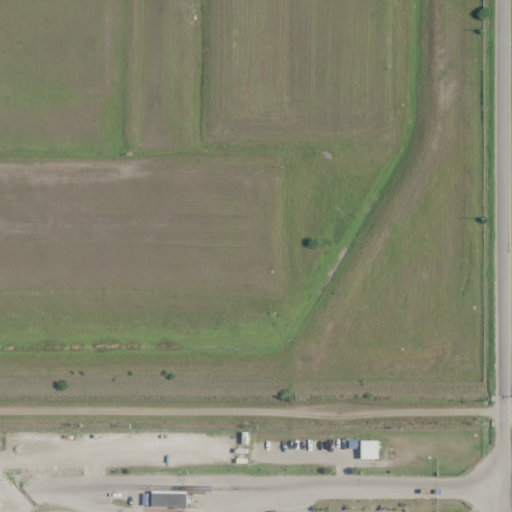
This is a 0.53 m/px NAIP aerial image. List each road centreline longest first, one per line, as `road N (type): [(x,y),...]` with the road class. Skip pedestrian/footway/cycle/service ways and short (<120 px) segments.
road 1 (residential): [(0,411),(511,410)]
road 2 (residential): [(491,511),(491,0)]
